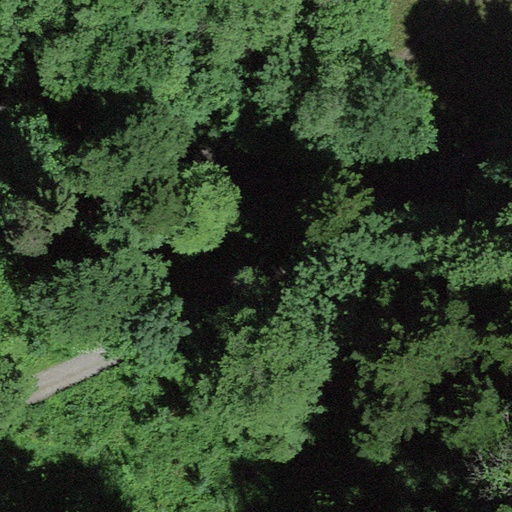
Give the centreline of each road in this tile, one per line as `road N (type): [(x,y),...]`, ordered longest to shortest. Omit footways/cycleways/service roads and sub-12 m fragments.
road 1 (track): [(0,397),(435,199),(511,154)]
road 2 (track): [(0,123),(435,199)]
